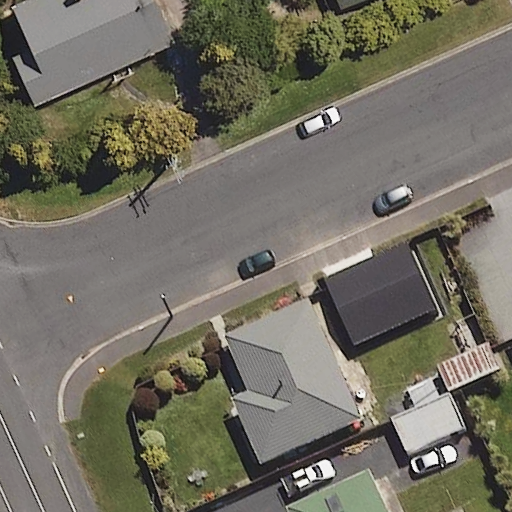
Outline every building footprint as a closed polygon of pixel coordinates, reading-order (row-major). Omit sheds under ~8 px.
[(10,0),(29,40),(8,49),(31,98),(174,33),(158,0),(10,0)] [(493,218),(444,238),(457,269),(464,266),(499,349),(511,343),(511,412),(511,413),(511,415),(511,188),(485,200),(493,218)] [(384,342),(362,282),(328,294),(350,354),(384,342)] [(363,422),(311,304),(227,341),(251,396),(236,402),(264,465),(363,422)] [(435,367),(448,397),(392,420),(410,458),(469,430),(452,395),(501,375),(488,345),(435,367)] [(384,511),(367,476),(288,511),(384,511)]
